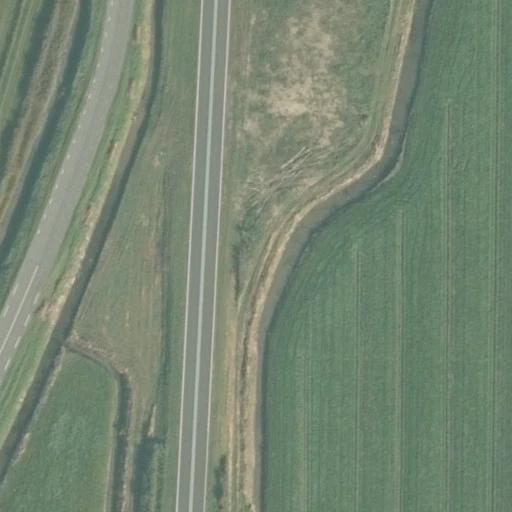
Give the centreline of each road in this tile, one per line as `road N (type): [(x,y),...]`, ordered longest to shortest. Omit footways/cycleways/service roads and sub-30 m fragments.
road 1 (trunk): [(216,0),(190,511)]
road 2 (tertiary): [(0,353),(41,271),(110,68),(122,0)]
